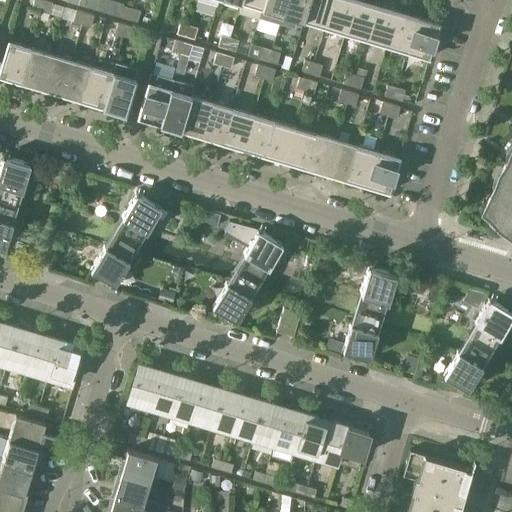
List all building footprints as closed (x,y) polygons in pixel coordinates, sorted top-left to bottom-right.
[(34,0),(32,8),(41,11),(43,0),(34,0)] [(53,2),(44,0),(43,0),(41,11),(49,13),(53,2)] [(98,0),(88,0),(87,6),(95,9),(98,0)] [(279,23),(282,13),(286,0),(263,0),(261,7),(259,17),(279,23)] [(286,0),(282,13),(279,23),(295,28),(297,18),(303,20),(308,0),(286,0)] [(308,0),(303,20),(324,26),(331,0),(308,0)] [(354,0),(331,0),(324,26),(345,32),(354,0)] [(375,4),(361,0),(354,0),(345,32),(365,38),(375,4)] [(396,11),(375,4),(365,38),(386,45),(396,11)] [(120,16),(128,19),(132,8),(123,5),(120,16)] [(140,10),(132,8),(128,19),(137,21),(140,10)] [(85,12),(76,10),(73,21),(82,23),(85,12)] [(396,11),(386,45),(407,51),(417,17),(396,11)] [(94,15),(85,12),(82,23),(91,26),(94,15)] [(439,23),(417,17),(407,51),(428,57),(439,23)] [(114,33),(123,36),(127,25),(118,22),(114,33)] [(185,36),(189,25),(180,22),(177,33),(185,36)] [(135,27),(127,25),(123,36),(132,38),(135,27)] [(197,27),(189,25),(185,36),(194,39),(197,27)] [(227,48),(230,37),(221,35),(218,46),(227,48)] [(239,39),(230,37),(227,48),(235,51),(239,39)] [(172,50),(180,53),(184,42),(175,39),(172,50)] [(0,68),(0,75),(20,81),(30,47),(8,41),(0,68)] [(192,44),(184,42),(180,53),(189,56),(192,44)] [(51,53),(30,47),(20,81),(40,87),(51,53)] [(259,58),(268,61),(271,49),(263,47),(259,58)] [(280,52),(271,49),(268,61),(277,63),(280,52)] [(213,63),(222,65),(225,54),(216,51),(213,63)] [(71,60),(51,53),(40,87),(61,94),(71,60)] [(234,57),(225,54),(222,65),(230,68),(234,57)] [(301,70),(310,73),(313,62),(305,59),(301,70)] [(92,66),(71,60),(61,94),(82,100),(92,66)] [(116,62),(113,72),(102,106),(124,112),(137,68),(116,62)] [(313,62),(310,73),(319,76),(322,65),(313,62)] [(343,83),(351,86),(355,74),(358,65),(349,62),(346,72),(343,83)] [(254,75),(263,77),(266,67),(258,64),(254,75)] [(113,72),(92,66),(82,100),(102,106),(113,72)] [(275,69),(266,67),(263,77),(272,80),(275,69)] [(355,74),(351,86),(360,88),(363,77),(365,77),(367,69),(358,67),(355,74)] [(170,89),(173,79),(151,72),(148,82),(138,116),(159,123),(170,89)] [(296,87),(305,90),(308,79),(299,76),(296,87)] [(159,123),(180,129),(190,95),(193,85),(173,79),(170,89),(159,123)] [(317,81),(308,79),(305,90),(314,93),(317,81)] [(384,95),(393,98),(396,86),(387,84),(384,95)] [(405,89),(396,86),(393,98),(401,100),(405,89)] [(338,100),(346,102),(350,91),(341,89),(338,100)] [(358,94),(350,91),(346,102),(355,105),(358,94)] [(180,129),(201,135),(211,101),(190,95),(180,129)] [(232,107),(211,101),(201,135),(221,141),(232,107)] [(391,103),(382,101),(379,112),(388,115),(391,103)] [(400,106),(391,103),(388,115),(394,117),(396,117),(400,106)] [(242,148),(252,114),(232,107),(221,141),(242,148)] [(273,120),(252,114),(242,148),(263,154),(273,120)] [(263,154),(284,160),(294,126),(273,120),(263,154)] [(284,160),(305,166),(315,132),(294,126),(284,160)] [(336,138),(315,132),(305,166),(325,172),(336,138)] [(325,172),(346,179),(356,145),(336,138),(325,172)] [(377,151),(356,145),(346,179),(367,185),(377,151)] [(377,151),(367,185),(388,191),(399,157),(377,151)] [(3,155),(0,163),(0,200),(17,205),(30,163),(5,155),(3,155)] [(496,189),(485,209),(498,219),(502,226),(511,232),(511,155),(508,162),(502,169),(501,178),(496,189)] [(136,192),(113,231),(137,245),(160,207),(139,194),(136,192)] [(0,200),(0,247),(0,248),(4,249),(17,205),(0,200)] [(203,209),(201,218),(217,227),(220,214),(203,209)] [(249,243),(235,267),(259,281),(282,243),(260,230),(258,229),(230,221),(224,230),(225,231),(225,230),(249,243)] [(113,231),(104,245),(90,269),(110,282),(114,284),(137,245),(113,231)] [(58,240),(43,236),(36,258),(51,262),(58,240)] [(336,248),(326,245),(324,253),(333,256),(336,248)] [(368,264),(355,306),(382,314),(395,272),(369,264),(368,264)] [(235,267),(226,282),(212,306),(236,321),(259,281),(235,267)] [(433,286),(429,299),(437,301),(441,288),(433,286)] [(161,288),(158,299),(171,303),(175,292),(161,288)] [(486,293),(469,288),(463,298),(478,306),(486,293)] [(474,322),(466,336),(490,351),(499,337),(511,313),(511,311),(509,310),(495,301),(494,301),(492,299),(490,298),(489,298),(486,302),(474,322)] [(294,335),(301,309),(283,304),(276,330),(294,335)] [(369,358),(377,331),(382,314),(355,306),(342,350),(366,357),(369,358)] [(0,320),(0,361),(6,364),(18,326),(0,320)] [(6,364),(27,370),(38,332),(18,326),(6,364)] [(38,332),(27,370),(48,376),(59,338),(38,332)] [(466,336),(458,351),(443,375),(446,377),(452,381),(455,383),(461,386),(462,386),(464,388),(465,388),(466,389),(467,390),(468,388),(469,386),(482,365),(490,351),(466,336)] [(48,376),(70,383),(81,345),(59,338),(48,376)] [(408,355),(403,370),(414,373),(418,358),(408,355)] [(128,398),(150,405),(161,369),(139,362),(128,398)] [(150,405),(170,411),(181,375),(161,369),(150,405)] [(170,411),(191,418),(202,381),(181,375),(170,411)] [(191,418),(212,424),(223,387),(202,381),(191,418)] [(212,424),(232,430),(243,394),(223,387),(212,424)] [(232,430),(254,437),(264,400),(243,394),(232,430)] [(254,437),(274,443),(285,406),(264,400),(254,437)] [(27,410),(37,414),(39,405),(29,403),(27,410)] [(39,405),(37,414),(46,416),(49,408),(39,405)] [(274,443),(295,449),(306,413),(285,406),(274,443)] [(326,419),(306,413),(295,449),(316,455),(326,419)] [(15,414),(8,438),(37,447),(42,432),(58,437),(59,436),(58,435),(61,427),(15,414)] [(316,455),(336,462),(347,426),(346,425),(326,419),(316,455)] [(369,432),(347,426),(336,462),(358,468),(369,432)] [(128,441),(138,444),(141,436),(131,433),(128,441)] [(159,450),(163,436),(156,434),(152,448),(159,450)] [(150,439),(141,436),(138,444),(148,447),(150,439)] [(163,436),(159,450),(165,453),(170,438),(163,436)] [(2,456),(0,455),(0,463),(1,461),(31,470),(37,447),(8,438),(2,456)] [(124,457),(119,471),(149,480),(156,456),(111,443),(108,450),(107,450),(107,452),(124,457)] [(170,454),(180,457),(182,449),(172,446),(170,454)] [(192,451),(182,449),(180,457),(189,459),(192,451)] [(413,490),(407,511),(450,511),(453,501),(459,502),(462,489),(457,487),(464,465),(409,449),(402,474),(414,477),(410,489),(413,490)] [(211,466),(221,469),(223,461),(214,458),(211,466)] [(0,485),(24,492),(31,470),(1,461),(0,463),(0,485)] [(233,464),(223,461),(221,469),(231,472),(233,464)] [(202,472),(191,468),(189,478),(200,481),(202,472)] [(143,499),(149,480),(119,471),(112,494),(142,503),(143,499)] [(253,479),(263,482),(265,474),(255,471),(253,479)] [(265,474),(263,482),(272,485),(275,477),(265,474)] [(183,490),(186,478),(176,475),(173,487),(183,490)] [(211,475),(210,485),(219,486),(220,475),(211,475)] [(294,491),(304,494),(307,486),(297,483),(294,491)] [(0,510),(5,511),(17,511),(24,492),(0,485),(0,510)] [(316,489),(307,486),(304,494),(314,497),(316,489)] [(183,491),(176,489),(173,499),(180,502),(183,491)] [(112,494),(107,511),(139,511),(141,507),(151,510),(153,502),(143,499),(142,503),(112,494)] [(353,500),(343,497),(340,505),(350,508),(353,500)] [(153,502),(151,510),(156,511),(160,511),(163,505),(153,502)]
